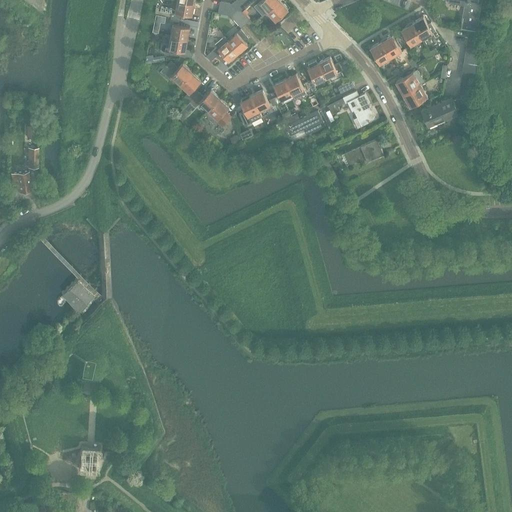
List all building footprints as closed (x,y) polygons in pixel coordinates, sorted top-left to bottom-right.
[(192,14),(194,2),(183,0),(177,0),(175,11),(192,14)] [(244,0),(235,8),(235,9),(242,10),(251,2),(252,0),(244,0)] [(260,0),(259,1),(267,10),(278,0),(260,0)] [(280,0),(278,0),(267,10),(275,19),(288,8),(280,0)] [(464,4),(460,27),(469,29),(468,37),(479,38),(480,38),(481,32),(482,25),(481,25),(479,24),(480,18),(479,17),(482,0),(448,0),(448,1),(464,4)] [(220,1),(219,7),(235,9),(235,8),(232,3),(220,1)] [(235,10),(245,23),(250,19),(242,10),(235,9),(235,10)] [(241,26),(245,23),(235,10),(230,14),(241,26)] [(423,15),(412,22),(421,38),(432,31),(435,29),(431,22),(431,21),(427,23),(423,15)] [(173,22),(171,35),(187,38),(190,26),(173,22)] [(411,44),(421,38),(412,22),(401,28),(411,44)] [(228,39),(238,51),(247,43),(244,41),(249,37),(241,28),(237,32),(236,31),(228,39)] [(381,40),(390,56),(401,50),(392,34),(381,40)] [(187,38),(171,35),(168,47),(166,47),(165,52),(177,55),(178,48),(185,50),(187,38)] [(212,50),(207,55),(211,60),(217,55),(223,62),(228,58),(228,59),(238,51),(228,39),(224,35),(215,43),(218,46),(212,50)] [(379,62),(390,56),(381,40),(370,47),(379,62)] [(147,56),(146,61),(146,63),(160,61),(159,56),(150,57),(150,55),(147,56)] [(330,56),(319,62),(327,77),(338,72),(342,69),(339,63),(334,65),(330,56)] [(167,78),(171,74),(180,83),(192,71),(183,62),(179,67),(171,60),(166,64),(160,71),(163,74),(167,78)] [(316,82),(327,77),(319,62),(308,67),(316,82)] [(413,70),(396,80),(403,93),(420,83),(424,81),(417,69),(413,71),(413,70)] [(185,96),(190,101),(199,91),(194,86),(201,79),(192,71),(180,83),(189,91),(185,96)] [(296,73),(285,78),(293,93),(296,99),(306,93),(304,88),(296,73)] [(282,99),(293,93),(285,78),(275,84),(282,99)] [(341,92),(354,86),(352,80),(338,87),(341,92)] [(427,95),(420,83),(403,93),(410,105),(427,95)] [(179,113),(177,115),(182,120),(184,118),(194,107),(195,106),(200,101),(209,109),(220,97),(211,89),(204,96),(199,91),(190,101),(189,102),(179,113)] [(252,95),(259,110),(270,105),(263,90),(252,95)] [(343,97),(328,104),(330,110),(346,102),(348,101),(352,110),(354,110),(357,117),(354,119),(358,127),(361,125),(368,121),(368,120),(375,117),(370,106),(371,105),(365,93),(359,95),(356,90),(343,97)] [(459,91),(458,98),(470,100),(471,93),(459,91)] [(245,109),(239,112),(245,124),(251,121),(262,116),(259,110),(252,95),(241,100),(245,109)] [(209,109),(218,118),(216,120),(222,126),(231,116),(225,110),(229,105),(220,97),(209,109)] [(458,113),(451,97),(421,109),(428,126),(458,113)] [(306,133),(325,124),(318,110),(299,118),(297,113),(284,120),(290,134),(303,128),(306,133)] [(35,125),(27,125),(27,135),(35,135),(35,125)] [(338,130),(330,134),(333,141),(341,138),(338,130)] [(367,160),(384,153),(377,138),(344,152),(349,163),(366,156),(367,160)] [(244,141),(235,145),(237,150),(246,147),(244,141)] [(38,147),(28,146),(28,167),(38,167),(38,147)] [(31,190),(28,170),(11,173),(12,184),(18,184),(19,191),(31,190)] [(61,293),(62,294),(73,305),(78,310),(94,294),(77,277),(61,293)] [(100,365),(89,362),(85,381),(96,383),(100,365)]
